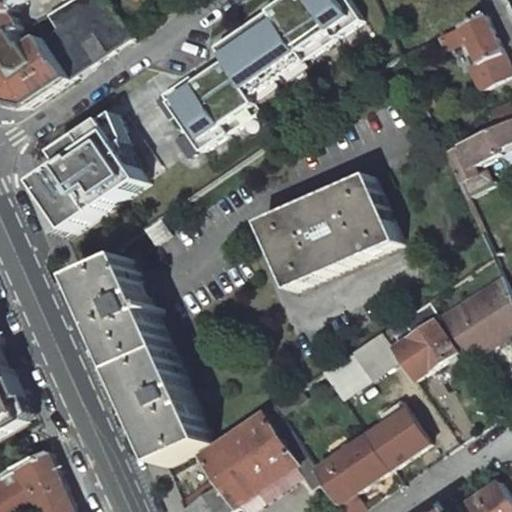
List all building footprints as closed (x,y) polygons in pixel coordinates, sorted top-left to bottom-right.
[(0,0),(0,49),(22,36),(28,32),(18,16),(29,0),(0,0)] [(62,30),(48,40),(75,82),(139,39),(108,0),(105,0),(75,21),(62,30)] [(78,0),(76,1),(66,8),(53,16),(62,30),(75,21),(105,0),(78,0)] [(292,0),(221,49),(231,64),(199,85),(194,78),(159,102),(172,121),(180,116),(206,153),(265,113),(255,98),(367,22),(352,0),(292,0)] [(474,24),(427,46),(432,57),(472,42),(485,67),(510,55),(492,16),(474,24)] [(22,36),(0,49),(0,96),(4,103),(33,110),(75,82),(48,40),(34,49),(29,48),(22,36)] [(511,105),(491,114),(497,130),(511,123),(511,105)] [(122,116),(63,156),(69,166),(64,170),(65,172),(45,186),(79,236),(153,185),(129,150),(135,146),(122,116)] [(511,124),(449,154),(463,184),(470,200),(492,189),(485,174),(480,176),(477,168),(505,155),(503,151),(511,146),(511,124)] [(200,155),(186,135),(178,141),(192,161),(200,155)] [(378,177),(268,226),(298,294),(408,246),(378,177)] [(163,220),(150,230),(161,246),(175,235),(164,220),(163,220)] [(136,260),(87,282),(129,375),(171,469),(220,446),(162,316),(168,314),(166,309),(159,311),(136,260)] [(511,290),(507,279),(449,319),(476,362),(511,337),(511,290)] [(419,339),(399,353),(405,360),(419,382),(460,354),(440,325),(446,321),(434,303),(407,321),(419,339)] [(387,335),(359,354),(376,380),(405,360),(399,353),(387,335)] [(33,404),(7,345),(0,348),(0,444),(34,425),(27,406),(33,404)] [(359,354),(329,374),(347,400),(376,380),(359,354)] [(304,391),(280,408),(285,416),(310,399),(304,391)] [(394,425),(374,439),(397,472),(435,446),(406,403),(388,416),(394,425)] [(305,467),(270,414),(207,456),(223,479),(186,503),(190,511),(238,511),(298,472),(311,492),(319,487),(328,481),(322,474),(314,461),(305,467)] [(345,507),(348,511),(367,511),(368,511),(359,498),(397,472),(374,439),(322,474),(328,481),(345,507)] [(0,483),(0,511),(29,511),(43,504),(47,511),(81,511),(55,453),(0,483)] [(511,511),(511,492),(507,485),(468,511),(469,511),(511,511)]
